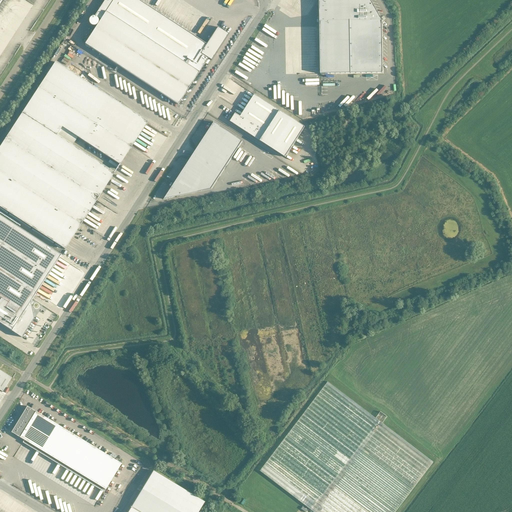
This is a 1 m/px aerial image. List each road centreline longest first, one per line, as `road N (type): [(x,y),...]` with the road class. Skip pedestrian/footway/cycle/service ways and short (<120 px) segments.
road 1 (unclassified): [(0,415),(263,0)]
road 2 (unknown): [(264,4),(284,11),(290,77),(314,96),(388,77),(389,20),(378,0)]
